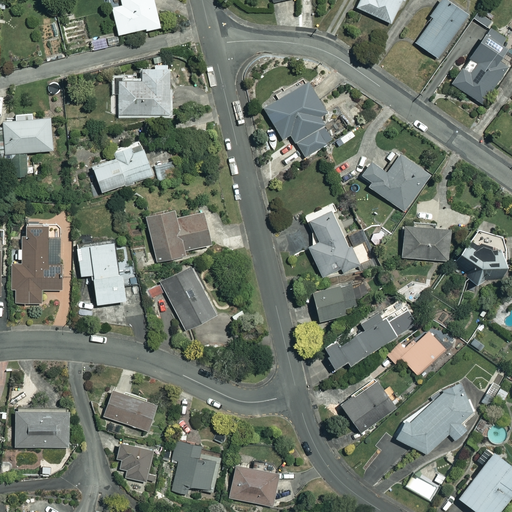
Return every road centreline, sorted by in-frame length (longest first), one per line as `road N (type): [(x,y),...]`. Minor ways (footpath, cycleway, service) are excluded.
road 1 (residential): [(296,394),(213,44)]
road 2 (residential): [(213,44),(284,41),(327,51),(511,176)]
road 3 (residential): [(0,347),(137,356),(245,402),(296,394)]
road 4 (residential): [(384,511),(321,457),(296,394)]
